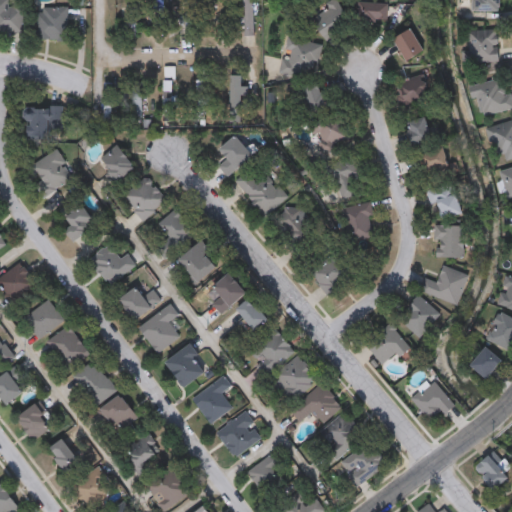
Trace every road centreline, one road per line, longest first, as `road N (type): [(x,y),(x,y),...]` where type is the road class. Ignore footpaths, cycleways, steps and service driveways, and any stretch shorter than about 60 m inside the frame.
road 1 (residential): [(5,69),(2,164),(16,205),(247,511)]
road 2 (residential): [(171,154),(435,464)]
road 3 (residential): [(330,339),(414,256),(366,66)]
road 4 (tertiary): [(511,402),(371,511)]
